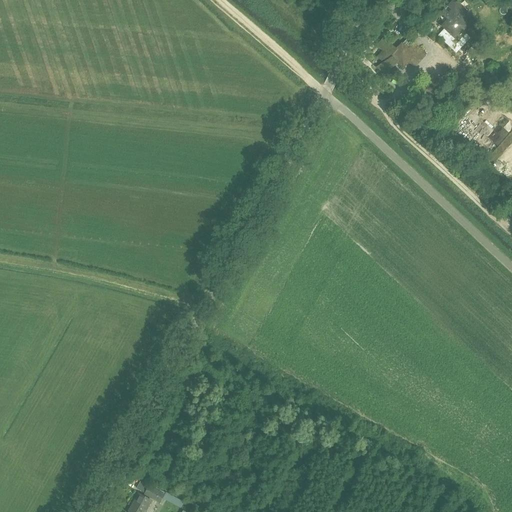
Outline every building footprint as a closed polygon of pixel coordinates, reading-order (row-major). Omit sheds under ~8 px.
[(436,0),(425,0),(421,4),(431,15),(439,7),(443,11),(441,13),(448,19),(442,26),(447,30),(440,38),(456,53),(469,39),(462,32),(468,25),(461,19),(468,12),(455,0),(453,0),(445,9),(440,5),(441,4),(436,0)] [(378,57),(383,62),(376,67),(386,76),(391,70),(396,64),(403,69),(409,63),(415,69),(428,54),(414,42),(411,45),(408,48),(402,43),(396,49),(390,43),(384,37),(374,47),(383,51),(378,57)] [(499,163),(511,149),(506,144),(494,158),(499,163)] [(166,493),(165,494),(149,486),(144,495),(160,503),(163,498),(180,508),(184,502),(166,493)] [(145,511),(152,501),(139,494),(128,511),(145,511)]
